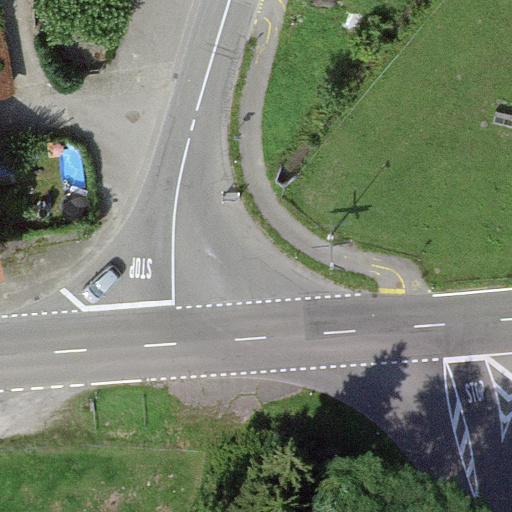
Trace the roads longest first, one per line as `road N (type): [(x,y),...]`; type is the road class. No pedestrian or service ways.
road 1 (tertiary): [(180,343),(182,181),(233,0)]
road 2 (primary): [(180,343),(436,326)]
road 3 (tertiary): [(489,511),(436,326)]
road 4 (primary): [(0,356),(180,343)]
